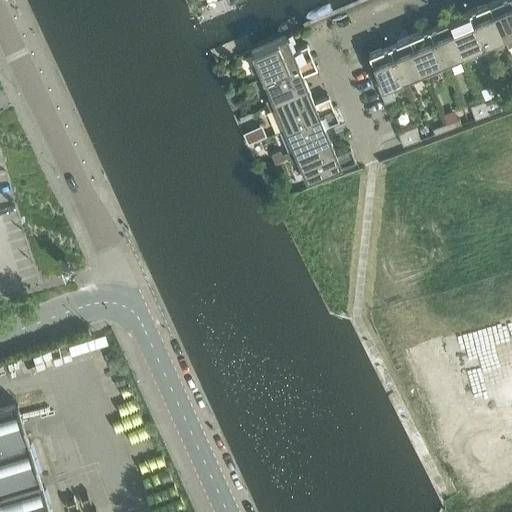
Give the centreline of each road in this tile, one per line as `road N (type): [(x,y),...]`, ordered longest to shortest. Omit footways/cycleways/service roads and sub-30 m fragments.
road 1 (unclassified): [(0,21),(129,296)]
road 2 (residential): [(374,159),(323,45),(429,0)]
road 3 (tertiary): [(226,511),(129,296)]
road 4 (tertiary): [(0,344),(129,296)]
